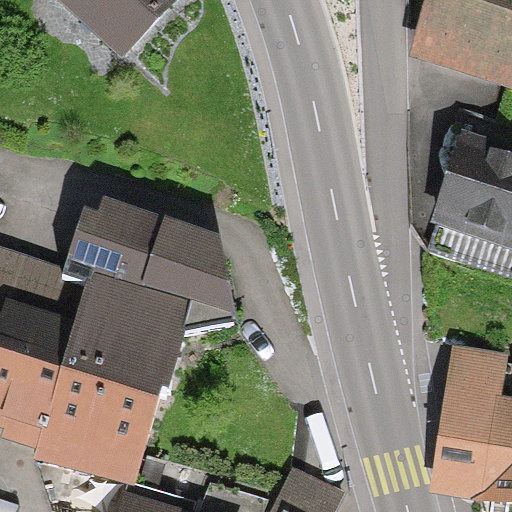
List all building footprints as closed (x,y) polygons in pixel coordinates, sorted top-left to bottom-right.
[(58,0),(121,58),(174,0),(58,0)] [(511,0),(433,0),(418,48),(509,75),(511,67),(511,0)] [(511,167),(461,151),(426,257),(511,283),(511,167)] [(225,310),(213,250),(99,212),(88,246),(75,241),(60,284),(82,291),(85,292),(61,372),(155,403),(156,399),(160,401),(184,319),(225,310)] [(0,356),(59,375),(61,372),(85,292),(82,291),(78,304),(0,277),(0,356)] [(0,425),(40,439),(59,375),(0,356),(0,425)] [(438,445),(451,447),(445,491),(477,496),(476,501),(511,505),(511,413),(511,403),(511,369),(451,361),(438,445)] [(131,484),(155,403),(61,372),(59,375),(40,439),(33,461),(131,484)] [(332,511),(338,500),(289,476),(272,511),(332,511)] [(162,511),(166,500),(124,487),(116,511),(162,511)]
